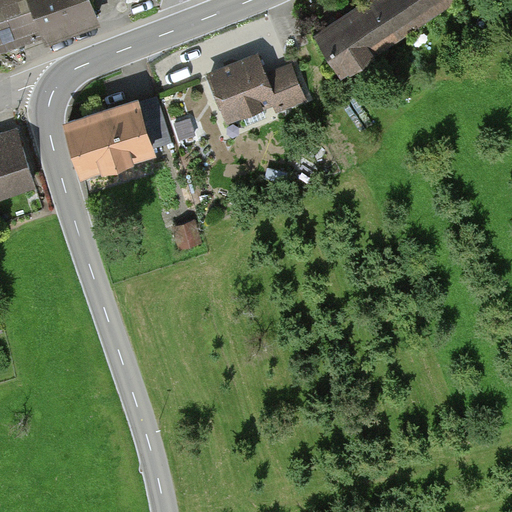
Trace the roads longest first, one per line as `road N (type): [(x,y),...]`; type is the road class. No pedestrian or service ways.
road 1 (tertiary): [(56,89),(48,124),(53,146),(165,511)]
road 2 (tertiary): [(56,89),(79,67),(185,26)]
